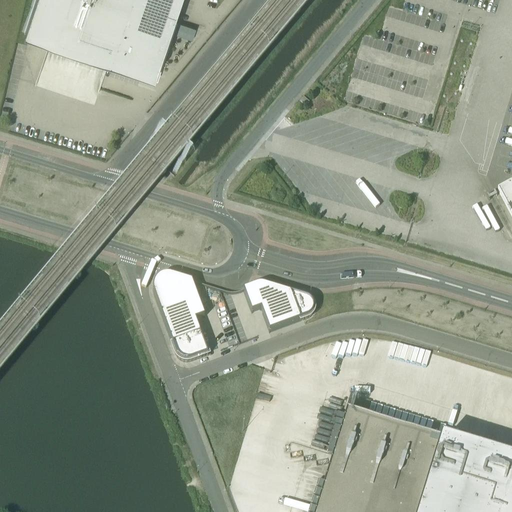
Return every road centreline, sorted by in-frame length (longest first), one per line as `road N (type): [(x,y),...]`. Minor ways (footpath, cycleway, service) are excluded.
road 1 (unclassified): [(175,383),(293,337),(364,321),(511,363)]
road 2 (unclassified): [(220,216),(222,176),(370,0)]
road 3 (unclassified): [(255,0),(102,181)]
road 4 (tertiary): [(238,261),(318,279),(429,279)]
road 5 (tertiary): [(429,279),(385,261),(307,265),(243,247)]
road 6 (unclassified): [(222,511),(175,383)]
road 7 (tertiary): [(0,209),(130,249)]
road 8 (tertiary): [(220,216),(102,181)]
